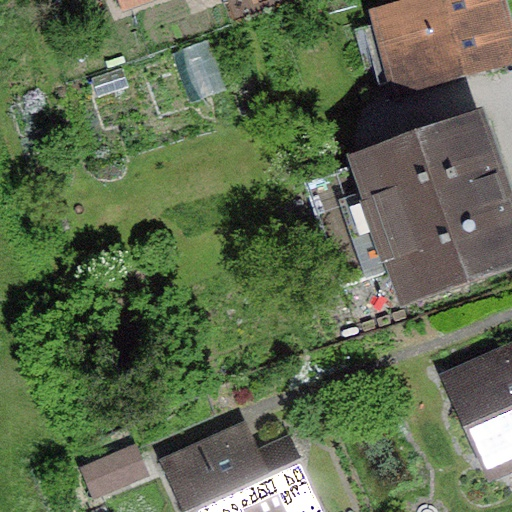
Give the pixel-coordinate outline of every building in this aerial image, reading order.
[(423,0),(379,12),(401,92),(511,62),(511,55),(504,25),(496,0),(423,0)] [(511,0),(496,0),(504,25),(511,23),(511,0)] [(399,267),(409,294),(511,258),(511,228),(476,125),(307,183),(343,286),(399,267)] [(511,360),(508,351),(446,378),(491,476),(511,466),(511,360)] [(228,436),(166,464),(188,511),(320,511),(288,441),(240,463),(228,436)] [(133,450),(86,471),(96,494),(125,481),(120,470),(138,462),(133,450)]
